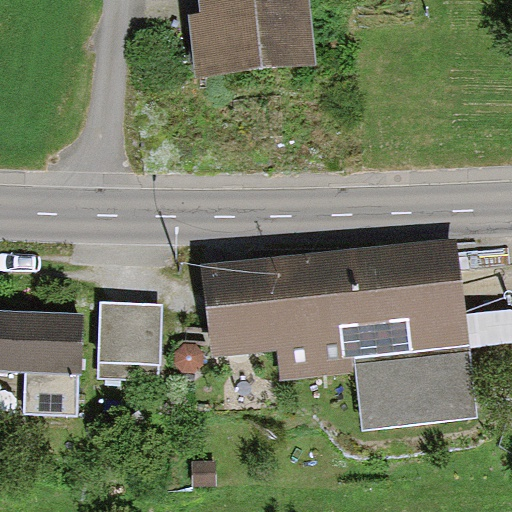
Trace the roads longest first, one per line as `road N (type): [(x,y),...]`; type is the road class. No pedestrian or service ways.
road 1 (tertiary): [(511,207),(232,217),(0,211)]
road 2 (track): [(102,215),(115,0)]
